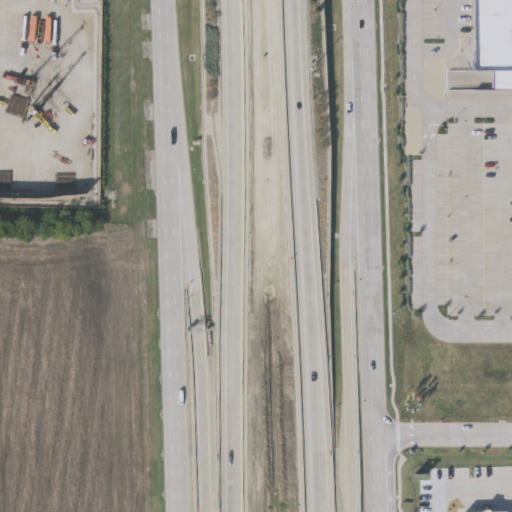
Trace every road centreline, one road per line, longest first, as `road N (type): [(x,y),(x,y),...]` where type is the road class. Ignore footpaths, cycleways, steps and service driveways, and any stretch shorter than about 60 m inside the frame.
road 1 (motorway): [(315,511),(290,0)]
road 2 (secondary): [(162,0),(180,511)]
road 3 (secondary): [(377,511),(360,0)]
road 4 (motorway): [(229,0),(235,511)]
road 5 (motorway): [(353,511),(349,257),(362,73)]
road 6 (motorway): [(166,113),(198,331),(206,511)]
